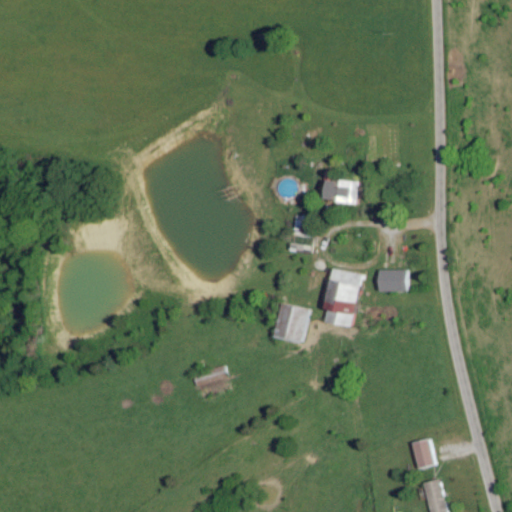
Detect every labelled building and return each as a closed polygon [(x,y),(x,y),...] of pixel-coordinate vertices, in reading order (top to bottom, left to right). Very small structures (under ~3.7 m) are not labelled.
[(358,183),(332,180),(329,200),(355,203),(358,183)] [(326,323),(355,328),(365,275),(336,270),(326,323)] [(381,293),(410,292),(409,271),(381,272),(381,293)] [(312,310),(285,304),(277,338),(305,344),(312,310)] [(437,466),(431,440),(414,445),(420,470),(437,466)] [(430,511),(447,511),(443,481),(426,483),(430,511)]
